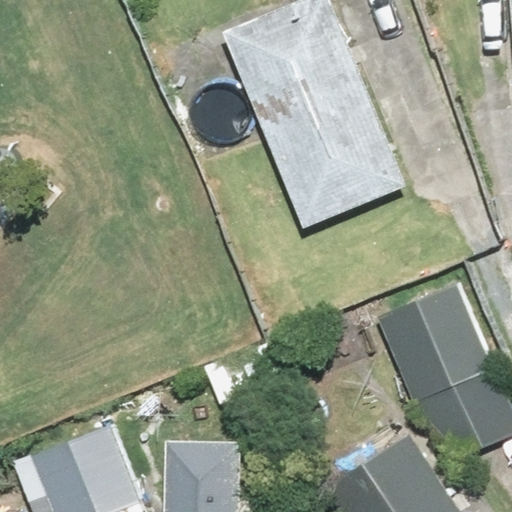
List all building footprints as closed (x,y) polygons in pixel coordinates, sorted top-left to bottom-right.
[(338,0),(307,0),(233,30),(313,227),(414,187),(338,0)] [(0,212),(15,194),(0,182),(0,212)] [(511,404),(460,283),(383,316),(447,465),(511,437),(511,404)] [(151,511),(116,417),(33,448),(57,511),(151,511)] [(471,511),(416,430),(325,491),(338,511),(471,511)]
